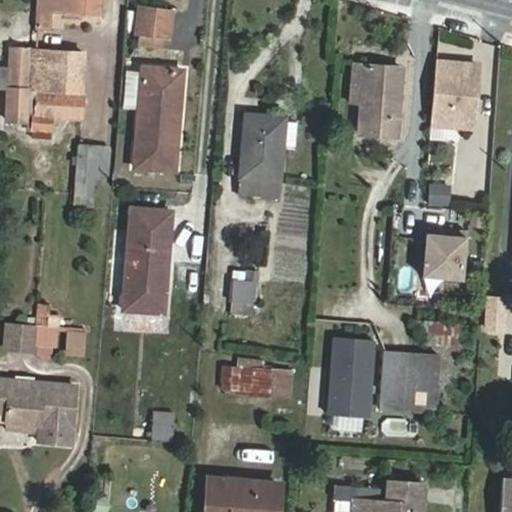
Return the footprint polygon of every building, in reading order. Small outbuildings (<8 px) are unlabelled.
[(51,14),(101,18),(102,0),(40,0),(40,14),(51,14)] [(141,33),(165,36),(168,37),(171,13),(142,9),(139,33),(141,33)] [(39,28),(50,29),(51,14),(40,14),(39,28)] [(165,36),(141,33),(140,43),(164,46),(165,36)] [(83,119),(84,94),(82,94),(84,52),(10,49),(9,69),(0,68),(0,87),(8,88),(6,120),(28,121),(27,132),(52,133),(53,117),(83,119)] [(479,64),(438,61),(432,123),(474,127),(479,64)] [(391,67),(355,65),(354,83),(363,83),(360,135),(397,137),(400,79),(390,78),(391,67)] [(140,103),(136,167),(176,170),(183,71),(143,68),(143,72),(140,103)] [(140,103),(143,72),(127,71),(124,102),(140,103)] [(247,115),(240,195),(279,198),(286,118),(247,115)] [(76,194),(92,195),(94,176),(107,177),(109,148),(80,146),(76,194)] [(432,183),(430,201),(449,203),(450,185),(432,183)] [(75,204),(91,205),(92,195),(76,194),(75,204)] [(172,212),(132,209),(124,310),(164,313),(172,212)] [(444,235),(428,233),(425,276),(465,279),(468,231),(452,229),(451,235),(444,235)] [(255,282),(237,280),(235,303),(254,304),(255,282)] [(491,297),(489,329),(503,330),(506,298),(491,297)] [(235,313),(253,314),(254,304),(235,303),(235,313)] [(37,323),(48,324),(49,316),(50,307),(39,306),(37,323)] [(59,325),(60,317),(49,316),(48,324),(59,325)] [(417,341),(457,344),(458,324),(418,321),(417,341)] [(38,325),(8,322),(6,347),(35,350),(38,325)] [(85,358),(86,328),(65,328),(64,357),(85,358)] [(335,339),(330,415),(368,418),(373,341),(335,339)] [(440,355),(385,352),(382,409),(437,413),(440,355)] [(263,360),(238,358),(237,368),(263,369),(263,360)] [(237,368),(225,367),(224,388),(238,389),(238,392),(289,396),(291,371),(263,369),(237,368)] [(0,406),(8,408),(7,422),(41,425),(40,440),(70,443),(76,386),(0,379),(0,406)] [(269,406),(268,420),(292,422),(293,407),(269,406)] [(175,413),(154,412),(152,440),(173,441),(175,413)] [(124,450),(121,486),(171,489),(173,453),(124,450)] [(106,511),(111,481),(96,479),(91,511),(106,511)] [(277,511),(280,485),(210,479),(207,511),(277,511)] [(422,511),(424,485),(390,483),(389,490),(336,486),(335,498),(353,500),(351,511),(422,511)] [(511,511),(511,493),(504,493),(503,511),(511,511)]
